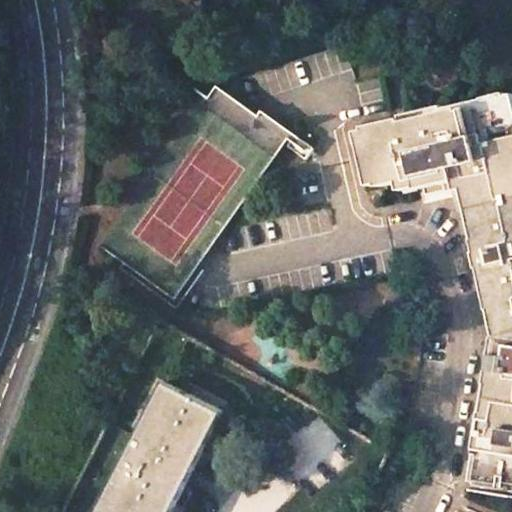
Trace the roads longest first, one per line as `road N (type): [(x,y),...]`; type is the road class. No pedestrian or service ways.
road 1 (primary): [(0,401),(42,279),(56,206),(63,115),(53,0)]
road 2 (residential): [(421,511),(434,482),(460,326),(443,260),(409,233),(350,244)]
road 3 (primary): [(17,0),(25,29),(21,193),(0,294)]
road 4 (residential): [(350,244),(325,134),(331,109),(318,96),(270,115)]
road 5 (residential): [(350,244),(212,268)]
